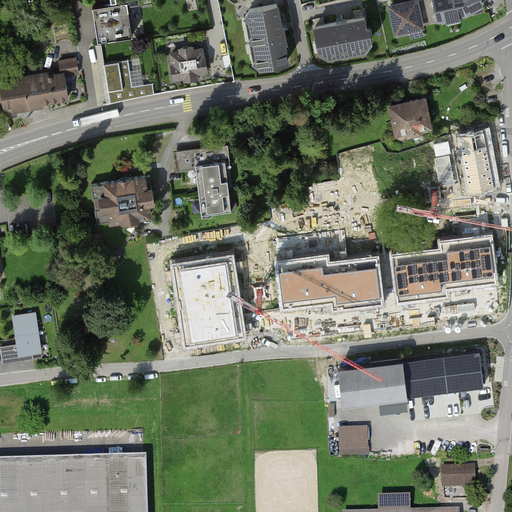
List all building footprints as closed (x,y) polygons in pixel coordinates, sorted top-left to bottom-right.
[(483,0),(432,0),(438,23),(467,17),(485,7),(483,0)] [(143,2),(108,7),(114,42),(149,37),(143,2)] [(419,2),(389,8),(395,38),(425,31),(419,2)] [(278,4),(246,10),(257,66),(289,60),(278,4)] [(367,18),(310,29),(317,67),(374,56),(367,18)] [(181,48),(182,52),(173,53),(177,76),(185,75),(186,78),(208,75),(204,48),(193,50),(193,46),(181,48)] [(59,71),(7,80),(13,115),(54,108),(53,102),(83,97),(80,79),(87,78),(83,56),(57,61),(59,71)] [(133,61),(107,65),(114,104),(160,97),(158,86),(138,89),(133,61)] [(440,96),(400,103),(407,135),(446,127),(440,96)] [(479,221),(507,216),(493,131),(452,138),(457,170),(470,168),(479,221)] [(228,145),(175,151),(178,171),(197,169),(226,165),(231,164),(228,145)] [(226,165),(197,169),(202,214),(231,210),(226,165)] [(142,175),(85,186),(92,223),(109,220),(110,227),(151,219),(148,206),(155,205),(152,187),(145,188),(142,175)] [(244,234),(240,216),(217,222),(221,239),(244,234)] [(4,233),(0,233),(0,281),(12,280),(4,233)] [(174,265),(237,254),(236,249),(173,260),(174,265)] [(175,295),(243,285),(239,256),(171,266),(175,295)] [(43,310),(16,315),(22,346),(6,349),(9,365),(52,358),(43,310)] [(479,349),(339,368),(344,402),(483,384),(479,349)] [(367,431),(341,432),(341,456),(368,455),(367,431)] [(161,511),(160,457),(0,461),(0,511),(161,511)] [(474,468),(444,469),(445,487),(475,486),(474,468)]
